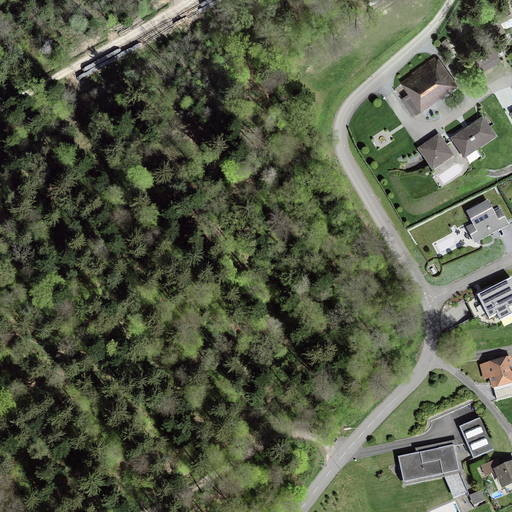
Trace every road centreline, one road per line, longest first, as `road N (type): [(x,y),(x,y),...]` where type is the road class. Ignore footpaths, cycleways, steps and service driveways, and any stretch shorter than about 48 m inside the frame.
road 1 (residential): [(295,511),(428,358),(428,300)]
road 2 (residential): [(428,300),(338,139),(346,108),(377,79)]
road 3 (track): [(340,455),(319,437),(279,437),(141,511)]
road 4 (track): [(189,0),(0,109)]
road 5 (residential): [(377,79),(420,133),(511,80)]
